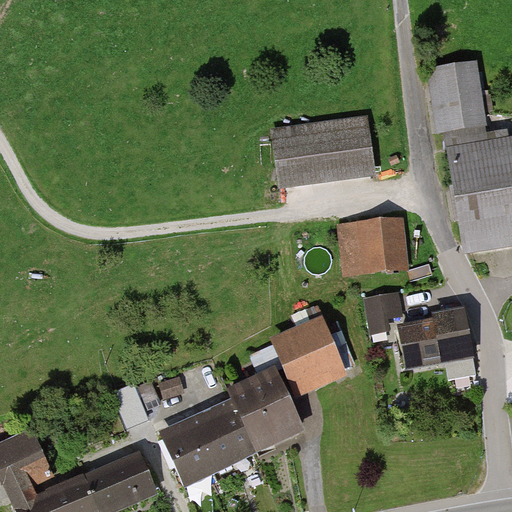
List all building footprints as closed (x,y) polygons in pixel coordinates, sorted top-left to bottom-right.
[(480,69),(429,76),(439,141),(452,139),(469,259),(511,252),(511,146),(491,150),(480,69)] [(379,181),(371,121),(276,134),(284,194),(379,181)] [(412,275),(407,224),(342,231),(347,282),(412,275)] [(467,366),(459,316),(406,323),(402,300),(369,305),(375,343),(400,340),(405,375),(467,366)] [(351,379),(326,323),(277,345),(302,401),(351,379)] [(282,381),(242,400),(267,452),(307,433),(282,381)] [(242,400),(202,419),(228,471),(267,452),(242,400)] [(202,419),(163,438),(188,490),(228,471),(202,419)] [(0,478),(15,511),(44,511),(34,488),(55,478),(33,431),(0,445),(0,478)] [(108,511),(131,511),(165,497),(146,454),(93,477),(108,511)] [(45,511),(108,511),(93,477),(40,500),(45,511)]
